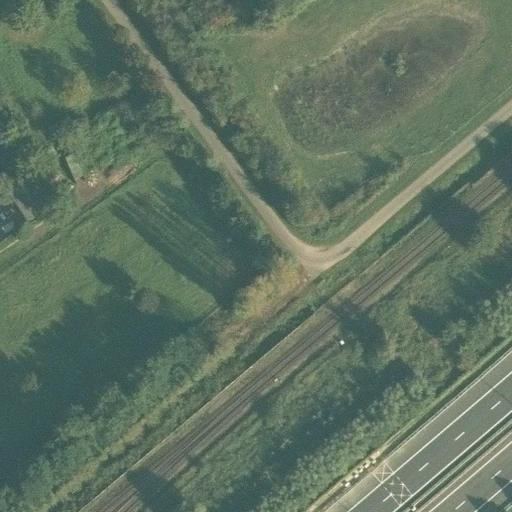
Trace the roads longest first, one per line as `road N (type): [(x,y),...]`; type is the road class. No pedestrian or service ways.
road 1 (unclassified): [(105,0),(320,281),(511,117)]
road 2 (motorway): [(511,392),(369,511)]
